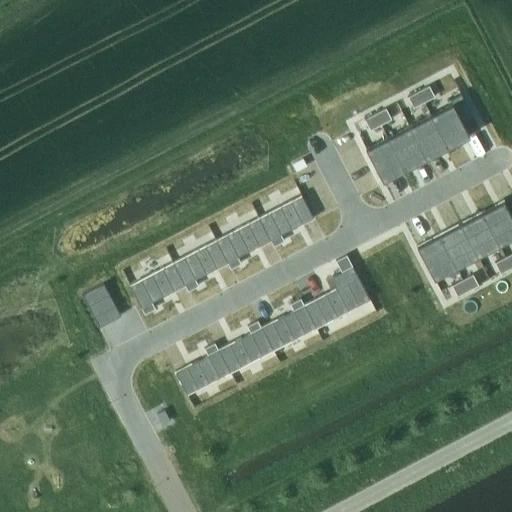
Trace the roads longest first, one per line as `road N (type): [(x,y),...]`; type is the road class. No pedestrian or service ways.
road 1 (residential): [(186,511),(122,392),(122,368),(134,351),(366,230)]
road 2 (unclassified): [(337,511),(511,418)]
road 3 (residential): [(366,230),(498,162)]
